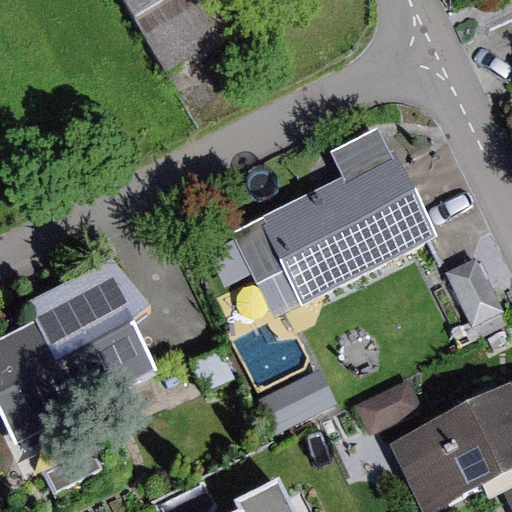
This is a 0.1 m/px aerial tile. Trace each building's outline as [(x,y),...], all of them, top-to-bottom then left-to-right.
[(134,0),(146,19),(175,0),(134,0)] [(345,180),(235,235),(260,285),(287,271),(304,306),(440,238),(398,153),(393,156),(380,130),(333,154),(345,180)] [(478,260),(447,275),(474,330),(505,314),(478,260)] [(39,324),(0,342),(0,410),(17,448),(161,378),(138,323),(155,308),(115,261),(29,305),(39,324)] [(323,371),(260,402),(277,437),(340,406),(323,371)] [(411,383),(358,408),(373,439),(426,414),(411,383)] [(511,390),(397,449),(428,511),(438,511),(511,474),(511,487),(503,492),(511,509),(511,390)] [(233,511),(297,511),(286,485),(232,509),(233,511)]
